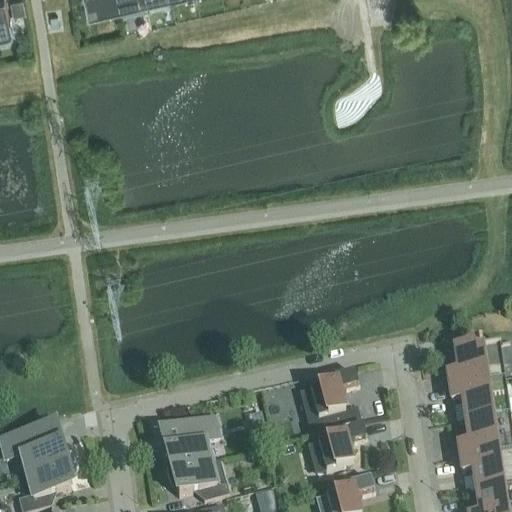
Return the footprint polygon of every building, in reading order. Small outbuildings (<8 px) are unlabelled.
[(0,0),(0,39),(0,41),(8,39),(6,29),(12,28),(5,0),(0,0)] [(22,0),(11,3),(14,16),(25,14),(22,0)] [(118,4),(119,3),(118,0),(85,0),(88,11),(94,9),(96,19),(104,17),(101,7),(118,4)] [(118,0),(119,3),(118,4),(121,13),(122,13),(119,3),(133,0),(136,0),(139,9),(146,8),(143,0),(118,0)] [(474,345),(454,353),(457,376),(446,377),(448,391),(504,383),(499,348),(500,348),(500,346),(477,350),(474,345)] [(328,389),(299,397),(311,439),(360,426),(356,408),(354,408),(355,412),(344,415),(339,395),(359,390),(359,388),(357,389),(354,377),(327,384),(328,389)] [(504,383),(448,391),(450,405),(461,403),(464,425),(509,418),(504,383)] [(457,449),(459,462),(511,454),(511,435),(509,418),(464,425),(468,447),(457,449)] [(214,421),(161,435),(169,464),(165,464),(165,468),(166,472),(166,475),(167,479),(210,467),(204,446),(219,442),(214,421)] [(64,456),(61,458),(53,429),(1,443),(6,463),(21,459),(27,481),(69,469),(68,466),(67,462),(65,459),(64,456)] [(367,443),(367,441),(365,442),(362,429),(335,437),(336,442),(307,450),(308,451),(310,451),(317,478),(353,469),(347,448),(367,443)] [(253,436),(257,452),(269,449),(265,433),(253,436)] [(511,454),(459,462),(461,476),(472,475),(475,496),(511,490),(511,454)] [(210,467),(167,479),(168,482),(170,486),(171,489),(173,492),(176,491),(178,500),(201,494),(204,506),(229,499),(220,465),(210,467)] [(48,499),(70,494),(68,484),(71,484),(71,480),(71,477),(70,473),(69,469),(27,481),(32,503),(23,506),(24,511),(47,511),(51,511),(48,499)] [(349,475),(338,478),(340,485),(351,482),(349,475)] [(375,496),(375,495),(373,495),(370,483),(343,490),(344,495),(315,503),(315,505),(318,504),(320,511),(357,511),(355,502),(375,496)] [(511,511),(511,490),(475,496),(477,511),(511,511)] [(257,499),(260,511),(274,507),(273,494),(257,499)]
